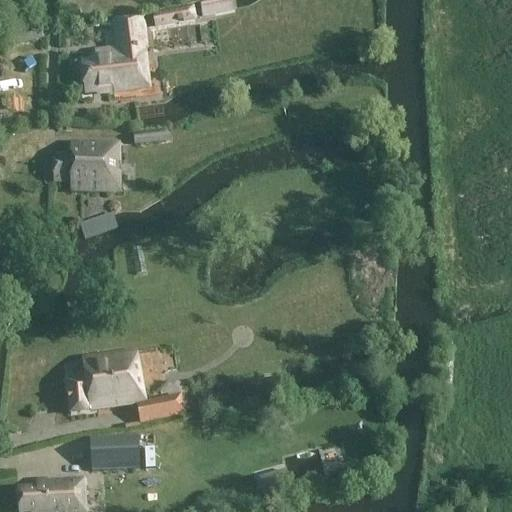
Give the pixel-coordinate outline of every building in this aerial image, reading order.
[(311,0),(314,19),(328,17),(325,0),(311,0)] [(156,29),(193,22),(191,11),(154,18),(156,29)] [(122,52),(106,54),(107,62),(81,65),(85,95),(101,93),(102,95),(147,89),(142,50),(144,50),(141,25),(120,28),(122,52)] [(0,104),(0,118),(16,114),(12,101),(0,104)] [(166,142),(165,134),(133,138),(134,146),(166,142)] [(70,184),(70,193),(118,194),(118,147),(70,146),(70,156),(53,157),(53,184),(70,184)] [(81,229),(84,240),(118,229),(115,219),(81,229)] [(144,405),(135,354),(82,361),(84,375),(65,378),(70,416),(144,405)] [(171,357),(139,360),(143,393),(165,390),(188,387),(187,375),(174,376),(171,357)] [(184,417),(180,398),(156,402),(157,406),(137,410),(140,426),(184,417)] [(157,438),(157,455),(178,454),(177,437),(157,438)] [(89,440),(91,474),(139,472),(139,438),(89,440)] [(24,478),(75,476),(88,475),(87,453),(23,456),(24,478)] [(84,511),(82,482),(36,485),(37,491),(17,492),(18,511),(84,511)]
